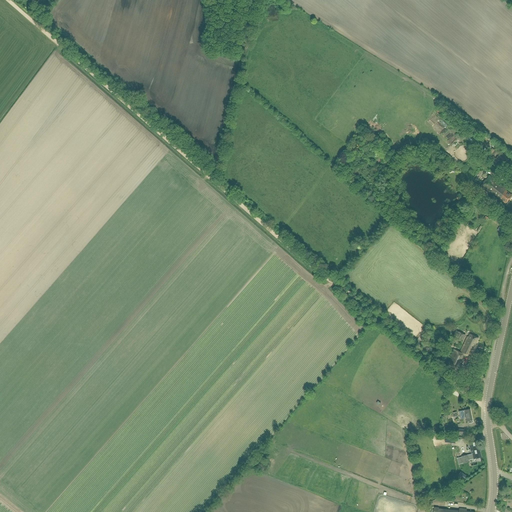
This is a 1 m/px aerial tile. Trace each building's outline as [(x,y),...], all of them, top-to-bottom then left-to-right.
[(473,143),(475,148),(479,149),(482,146),(482,141),(477,140),(473,143)] [(489,156),(493,159),(498,152),(495,149),(489,156)] [(500,154),(495,160),(510,173),(511,170),(511,161),(511,162),(500,154)] [(482,186),(489,192),(490,191),(493,193),(492,194),(500,200),(500,199),(506,204),(511,196),(505,191),(507,189),(490,176),(482,186)] [(465,335),(459,332),(456,338),(463,341),(465,335)] [(450,363),(447,368),(455,371),(457,367),(461,369),(463,365),(459,363),(463,354),(471,358),(476,348),(475,347),(477,345),(476,344),(478,338),(470,334),(469,337),(468,337),(460,352),(455,350),(448,363),(450,363)] [(466,422),(469,421),(469,423),(473,422),(472,420),(473,420),(470,409),(464,410),(464,411),(463,411),(463,410),(459,411),(461,419),(465,418),(466,422)] [(462,456),(464,463),(469,461),(469,460),(473,459),(481,457),(478,441),(469,443),(472,454),(462,456)]
